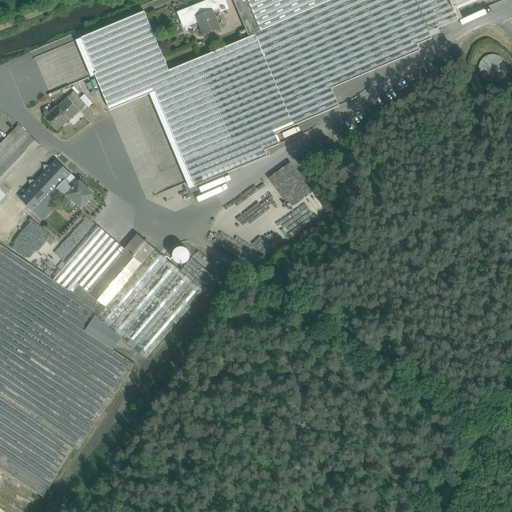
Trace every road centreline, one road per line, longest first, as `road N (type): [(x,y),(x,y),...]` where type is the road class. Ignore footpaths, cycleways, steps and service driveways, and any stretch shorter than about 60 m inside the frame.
road 1 (unclassified): [(500,0),(177,228)]
road 2 (track): [(177,228),(484,434)]
road 3 (unclassified): [(0,88),(21,115),(177,228)]
